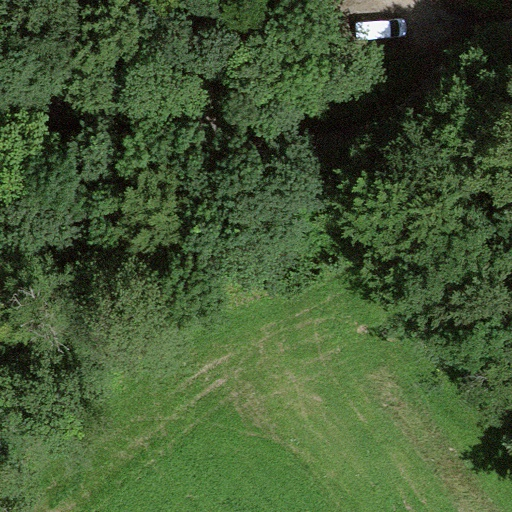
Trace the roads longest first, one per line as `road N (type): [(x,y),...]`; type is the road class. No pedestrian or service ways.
road 1 (track): [(312,148),(101,105),(0,109)]
road 2 (track): [(511,279),(466,264),(375,187),(312,148)]
road 3 (track): [(459,82),(417,120),(376,142),(312,148)]
